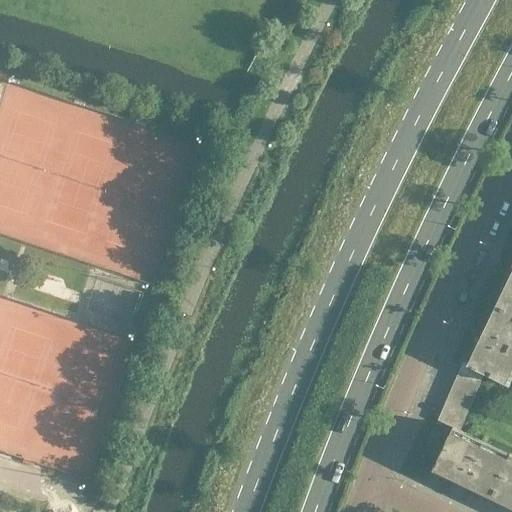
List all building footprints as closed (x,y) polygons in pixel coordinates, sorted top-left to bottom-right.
[(511,269),(495,305),(511,312),(511,269)] [(511,312),(495,305),(467,363),(484,372),(509,384),(511,376),(511,312)] [(463,361),(457,374),(479,383),(484,372),(467,363),(463,361)] [(457,374),(452,385),(475,395),(479,383),(457,374)] [(452,385),(448,397),(470,406),(475,395),(452,385)] [(448,397),(443,408),(465,418),(470,406),(448,397)] [(438,419),(452,426),(460,430),(460,429),(465,418),(443,408),(438,419)] [(452,426),(433,468),(462,482),(482,440),(460,429),(460,430),(452,426)] [(511,454),(482,440),(462,482),(492,497),(511,455),(511,454)] [(511,455),(492,497),(511,506),(511,455)]
